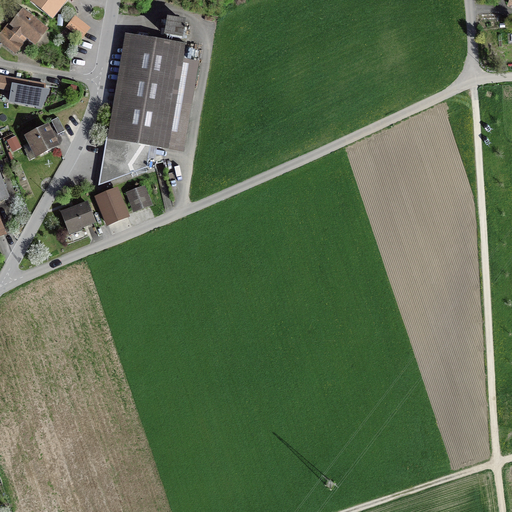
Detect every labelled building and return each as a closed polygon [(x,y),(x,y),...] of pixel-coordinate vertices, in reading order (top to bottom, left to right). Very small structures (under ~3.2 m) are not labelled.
[(30,0),(30,1),(53,19),(68,0),(30,0)] [(26,39),(35,47),(40,41),(42,43),(48,37),(45,35),(49,29),(23,8),(9,26),(7,24),(0,33),(0,41),(15,54),(24,44),(23,43),(26,39)] [(81,40),(91,28),(75,15),(66,27),(81,40)] [(183,39),(186,20),(167,17),(164,36),(183,39)] [(187,44),(125,34),(108,139),(106,138),(98,186),(148,168),(149,159),(155,160),(157,148),(185,152),(200,61),(184,59),(187,44)] [(45,90),(46,84),(21,79),(22,73),(18,73),(17,78),(0,75),(0,89),(11,91),(12,84),(45,90)] [(42,109),(50,91),(45,90),(12,84),(11,91),(9,103),(42,109)] [(65,131),(58,117),(51,121),(58,134),(65,131)] [(53,132),(49,124),(24,136),(30,147),(24,149),(30,160),(35,158),(36,159),(60,147),(56,139),(58,138),(54,131),(53,132)] [(0,237),(7,235),(0,218),(0,201),(10,198),(0,172),(0,237)] [(126,193),(133,213),(153,206),(145,186),(126,193)] [(107,227),(130,218),(118,187),(95,197),(107,227)] [(97,223),(88,201),(60,212),(70,236),(83,231),(82,229),(97,223)]
